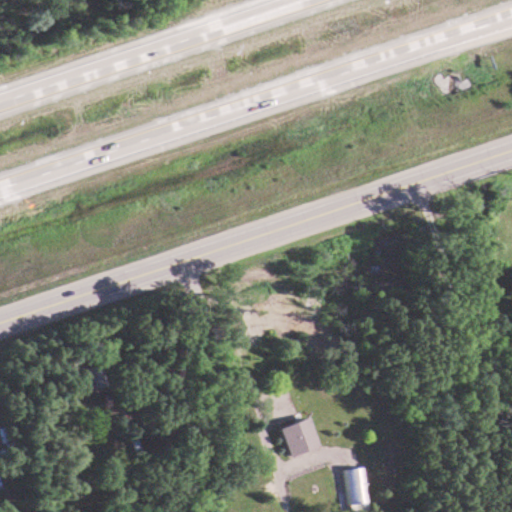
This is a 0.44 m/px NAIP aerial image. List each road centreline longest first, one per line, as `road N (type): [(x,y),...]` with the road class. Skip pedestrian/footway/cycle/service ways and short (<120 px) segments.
road 1 (tertiary): [(0,321),(511,147)]
road 2 (motorway): [(0,184),(511,12)]
road 3 (motorway): [(297,0),(97,67)]
